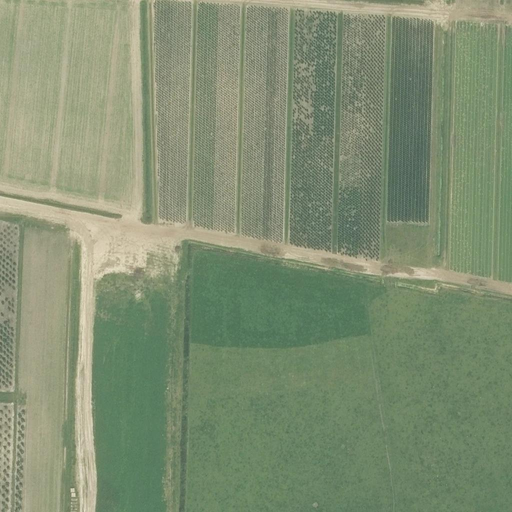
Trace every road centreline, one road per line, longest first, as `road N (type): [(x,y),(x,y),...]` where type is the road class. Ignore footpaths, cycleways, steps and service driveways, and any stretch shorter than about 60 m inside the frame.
road 1 (track): [(511,296),(0,199)]
road 2 (unknown): [(84,215),(78,511)]
